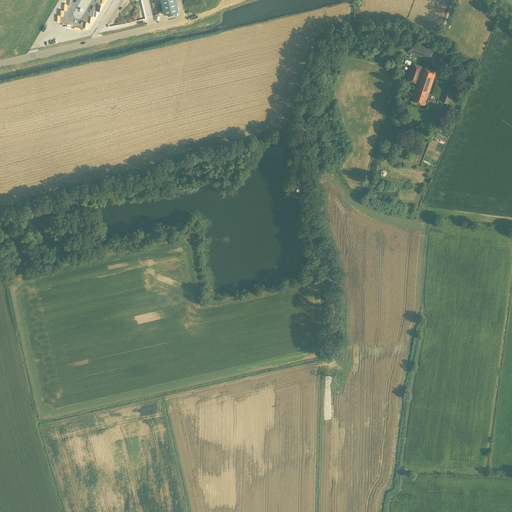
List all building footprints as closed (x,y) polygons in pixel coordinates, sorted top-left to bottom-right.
[(0,0),(0,47),(23,48),(52,0),(0,0)] [(176,0),(160,0),(164,15),(179,11),(176,0)] [(412,41),(408,52),(430,60),(434,49),(412,41)] [(407,79),(417,83),(422,66),(412,63),(407,79)] [(425,105),(436,71),(422,66),(417,83),(411,100),(425,105)] [(442,101),(447,103),(453,86),(447,84),(442,101)] [(395,126),(403,128),(405,122),(397,120),(395,126)]
